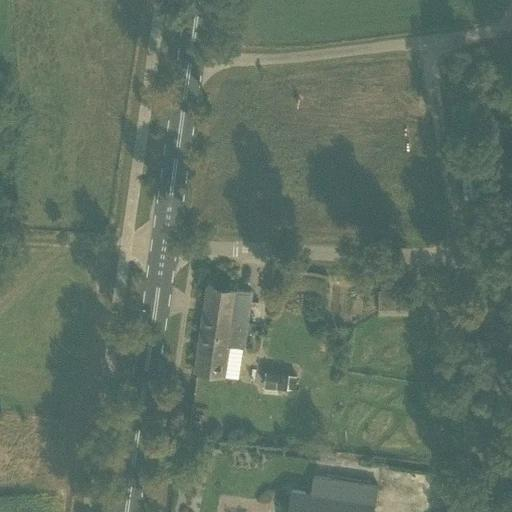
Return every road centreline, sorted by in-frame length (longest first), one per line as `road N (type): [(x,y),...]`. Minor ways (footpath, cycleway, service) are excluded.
road 1 (unclassified): [(511,269),(234,249)]
road 2 (primary): [(126,511),(163,250)]
road 3 (primary): [(163,250),(200,0)]
road 4 (track): [(0,241),(124,251)]
